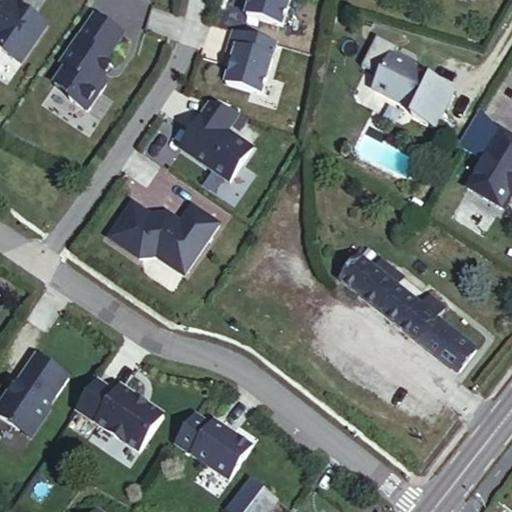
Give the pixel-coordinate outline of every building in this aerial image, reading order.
[(19,5),(11,0),(0,0),(0,52),(22,68),(49,28),(29,15),(28,17),(16,9),(19,5)] [(253,0),(248,19),(284,29),(292,0),(253,0)] [(67,67),(54,85),(72,97),(69,101),(87,113),(106,85),(104,74),(110,65),(108,59),(124,36),(96,17),(63,65),(67,67)] [(235,36),(230,50),(238,53),(228,88),(263,99),(278,48),(235,36)] [(414,111),(412,117),(435,128),(453,92),(430,80),(432,77),(412,67),(414,64),(392,54),(395,47),(375,37),(360,68),(381,77),(374,92),(414,111)] [(262,154),(237,137),(249,122),(221,111),(190,155),(239,188),(262,154)] [(502,212),(503,210),(511,194),(511,137),(504,133),(502,136),(483,114),(460,151),(484,165),(468,192),(502,212)] [(511,194),(503,210),(508,213),(511,207),(511,194)] [(184,281),(191,280),(222,234),(196,215),(184,232),(172,223),(154,225),(137,213),(113,247),(143,268),(165,268),(184,281)] [(399,290),(376,271),(361,259),(342,283),(459,376),(478,352),(463,340),(453,333),(438,321),(447,310),(430,297),(422,308),(399,290)] [(383,263),(376,271),(399,290),(406,281),(383,263)] [(453,333),(463,340),(469,333),(459,325),(453,333)] [(12,394),(0,412),(0,432),(26,450),(48,417),(46,416),(67,385),(35,364),(15,395),(12,394)] [(97,385),(78,414),(124,445),(148,409),(121,391),(117,398),(97,385)] [(198,414),(179,443),(233,479),(255,446),(217,421),(215,425),(198,414)] [(272,511),(278,506),(252,485),(230,511),(272,511)] [(34,489),(20,510),(23,511),(38,511),(47,497),(34,489)]
